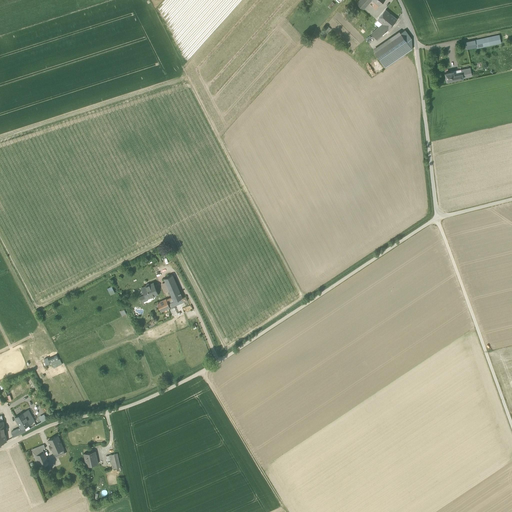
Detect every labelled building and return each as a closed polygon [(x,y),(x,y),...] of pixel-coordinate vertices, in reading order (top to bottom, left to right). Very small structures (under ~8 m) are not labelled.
[(361,0),(358,4),(363,8),(368,3),(364,0),(361,0)] [(389,29),(397,19),(385,10),(378,20),(382,24),(371,33),(377,40),(389,29)] [(405,30),(401,33),(407,42),(411,48),(413,41),(405,30)] [(390,40),(396,49),(400,46),(407,42),(401,33),(390,40)] [(465,43),(466,49),(476,47),(477,48),(501,43),(499,35),(465,43)] [(390,40),(382,46),(388,55),(396,49),(390,40)] [(404,52),(411,48),(407,42),(400,46),(404,52)] [(380,60),(388,55),(382,46),(374,51),(380,60)] [(400,46),(396,49),(388,55),(380,60),(385,67),(405,54),(404,52),(400,46)] [(470,68),(461,70),(462,73),(463,78),(472,76),(470,68)] [(463,78),(462,73),(454,75),(453,71),(445,73),(447,81),(463,78)] [(164,278),(172,297),(173,301),(182,298),(181,295),(173,275),(164,278)] [(153,283),(148,285),(152,296),(154,296),(159,294),(158,293),(157,293),(153,283)] [(149,298),(152,296),(148,285),(142,288),(145,295),(140,296),(143,304),(148,303),(147,299),(149,298)] [(173,301),(170,302),(172,307),(184,302),(182,298),(173,301)] [(160,312),(170,308),(168,304),(166,299),(157,303),(160,312)] [(177,305),(170,308),(173,315),(180,313),(177,305)] [(53,368),(62,364),(60,358),(51,362),(53,368)] [(28,425),(35,421),(28,410),(15,418),(20,427),(21,429),(22,428),(24,427),(28,425)] [(44,414),(39,417),(42,422),(47,419),(44,414)] [(24,432),(22,428),(21,429),(20,427),(11,432),(14,437),(21,434),(24,432)] [(54,453),(63,449),(57,436),(48,440),(50,445),(52,449),(54,453)] [(32,451),(39,468),(49,464),(43,450),(45,449),(44,446),(32,451)] [(65,454),(63,449),(54,453),(56,458),(65,454)] [(83,454),(85,462),(97,459),(95,451),(83,454)] [(117,454),(109,456),(110,461),(111,464),(112,464),(113,469),(120,467),(117,454)]
